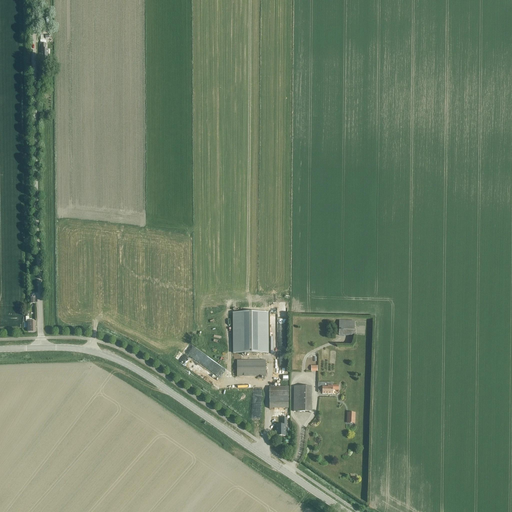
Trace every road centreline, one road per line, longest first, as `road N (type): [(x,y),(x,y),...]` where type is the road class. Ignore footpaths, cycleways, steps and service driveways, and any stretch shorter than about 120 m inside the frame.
road 1 (secondary): [(344,511),(124,363),(40,347)]
road 2 (unclassified): [(40,347),(32,0)]
